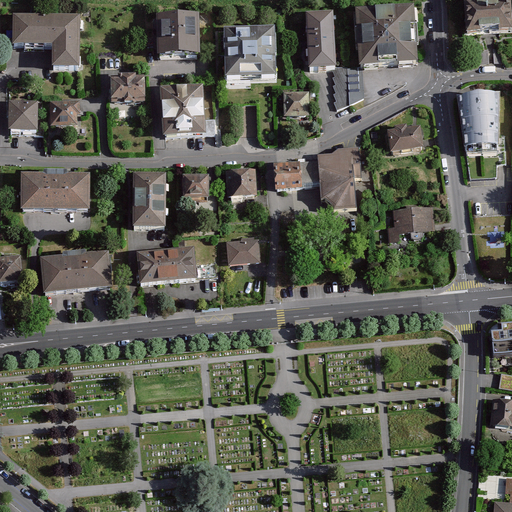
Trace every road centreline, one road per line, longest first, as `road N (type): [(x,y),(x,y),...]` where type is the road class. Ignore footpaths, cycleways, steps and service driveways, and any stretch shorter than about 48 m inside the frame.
road 1 (tertiary): [(0,346),(268,319)]
road 2 (residential): [(0,159),(161,165),(268,157)]
road 3 (residential): [(441,84),(468,300)]
road 4 (tertiary): [(468,300),(463,511)]
road 5 (tertiary): [(268,319),(468,300)]
road 6 (residential): [(268,157),(325,145),(441,84)]
road 7 (residential): [(268,157),(268,319)]
